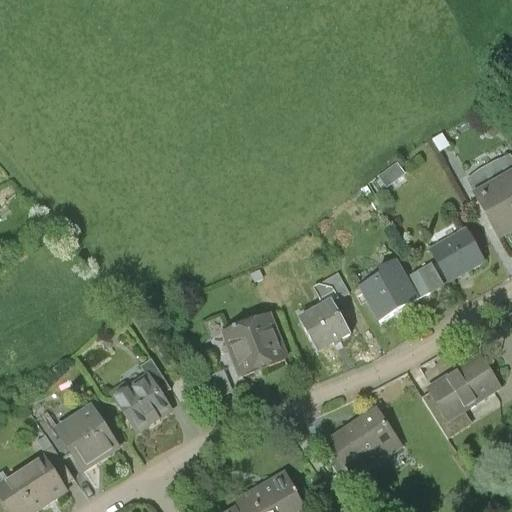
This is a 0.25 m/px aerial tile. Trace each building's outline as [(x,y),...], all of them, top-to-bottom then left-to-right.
[(511,161),(511,159),(497,164),(480,173),(468,182),(476,197),(501,243),(511,236),(511,161)] [(479,250),(468,232),(430,254),(436,264),(449,286),(483,267),(474,253),(479,250)] [(436,264),(417,275),(431,297),(449,286),(436,264)] [(406,281),(397,265),(378,276),(381,280),(360,292),(380,327),(420,304),(406,281)] [(417,275),(406,281),(420,304),(429,298),(431,297),(417,275)] [(324,311),(333,306),(349,297),(338,278),(313,291),(324,311)] [(350,337),(333,306),(324,311),(300,324),(318,356),(350,337)] [(285,365),(268,320),(222,338),(239,383),(285,365)] [(141,371),(147,380),(160,400),(170,394),(151,364),(141,371)] [(495,405),(472,369),(446,385),(445,383),(428,393),(431,398),(451,429),(453,432),(468,423),(495,405)] [(233,400),(224,376),(198,386),(207,410),(233,400)] [(160,400),(147,380),(112,403),(135,436),(137,439),(171,416),(160,400)] [(451,429),(431,398),(423,403),(443,434),(451,429)] [(93,412),(55,437),(70,459),(78,454),(88,469),(118,450),(93,412)] [(402,453),(375,412),(327,445),(328,447),(349,477),(352,475),(380,456),(386,464),(402,453)] [(472,428),(468,423),(453,432),(451,429),(443,434),(449,443),(472,428)] [(349,477),(328,447),(321,452),(349,494),(360,487),(352,475),(349,477)] [(42,456),(44,460),(64,489),(74,482),(52,450),(42,456)] [(44,460),(0,489),(0,498),(9,511),(43,511),(68,496),(64,489),(44,460)] [(302,511),(285,479),(235,507),(238,511),(302,511)]
